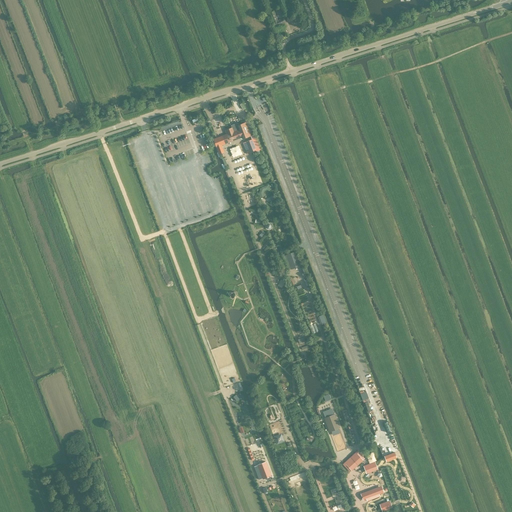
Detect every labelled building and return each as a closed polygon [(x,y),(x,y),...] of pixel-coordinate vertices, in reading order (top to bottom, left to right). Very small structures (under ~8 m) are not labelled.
[(275,27),(284,23),(282,19),(278,20),(274,11),(270,13),(275,27)] [(227,134),(222,136),(225,143),(242,137),(243,138),(247,137),(250,136),(251,136),(246,123),(239,125),(238,123),(231,125),(232,128),(225,130),(227,134)] [(218,137),(214,139),(219,154),(222,153),(224,152),(218,137)] [(247,141),(251,153),(256,151),(252,139),(247,141)] [(261,187),(259,193),(261,198),(264,196),(263,193),(264,191),(267,190),(269,191),(273,188),(270,187),(267,185),(261,187)] [(295,252),(286,255),(291,269),(301,266),(295,252)] [(314,290),(310,292),(310,293),(314,303),(318,301),(314,290)] [(374,382),(368,384),(387,432),(393,430),(374,382)] [(335,414),(324,418),(330,432),(337,429),(340,428),(335,414)] [(357,451),(344,463),(351,471),(352,471),(365,459),(357,451)] [(395,452),(384,456),(385,459),(386,462),(394,459),(397,458),(395,452)] [(258,465),(254,466),(259,480),(263,478),(263,479),(271,476),(266,461),(257,464),(258,465)] [(375,462),(364,466),(365,471),(376,467),(375,462)] [(292,481),(287,483),(289,490),(295,488),(292,481)] [(377,487),(360,494),(363,500),(366,499),(367,501),(380,496),(379,494),(377,487)] [(389,500),(380,504),(381,508),(383,511),(392,508),(391,505),(389,500)]
